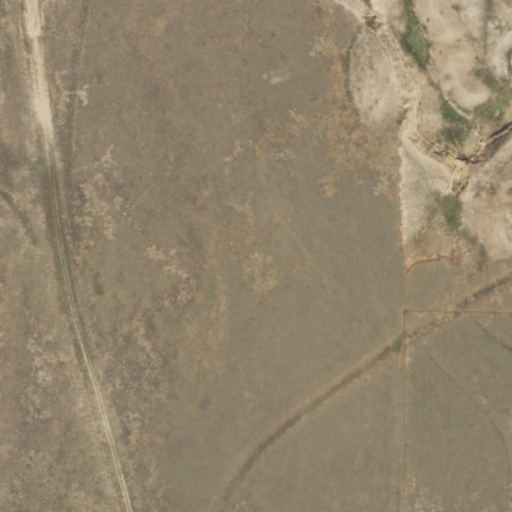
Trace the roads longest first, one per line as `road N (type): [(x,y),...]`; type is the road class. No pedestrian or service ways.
road 1 (residential): [(164,511),(184,481),(383,330),(483,305),(511,250)]
road 2 (residential): [(69,511),(0,116)]
